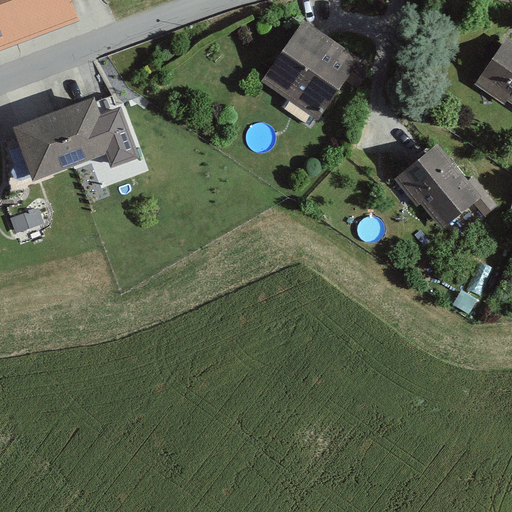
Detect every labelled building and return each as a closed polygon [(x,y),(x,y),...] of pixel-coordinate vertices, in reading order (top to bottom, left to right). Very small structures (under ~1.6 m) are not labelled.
[(79,0),(0,0),(0,42),(84,14),(79,0)] [(357,57),(299,18),(255,81),(314,121),(357,57)] [(511,41),(507,37),(472,85),(511,114),(511,41)] [(100,88),(14,113),(32,178),(119,153),(100,88)] [(434,145),(395,181),(447,238),(487,202),(434,145)]
